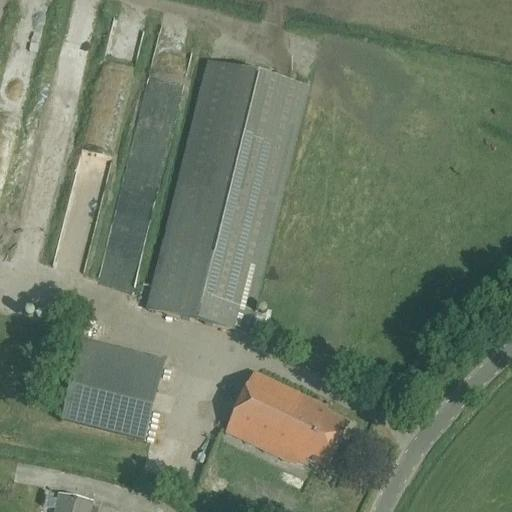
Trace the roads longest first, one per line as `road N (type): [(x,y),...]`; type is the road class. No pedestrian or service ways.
road 1 (tertiary): [(381,511),(447,408),(511,351)]
road 2 (track): [(120,0),(271,35),(280,2)]
